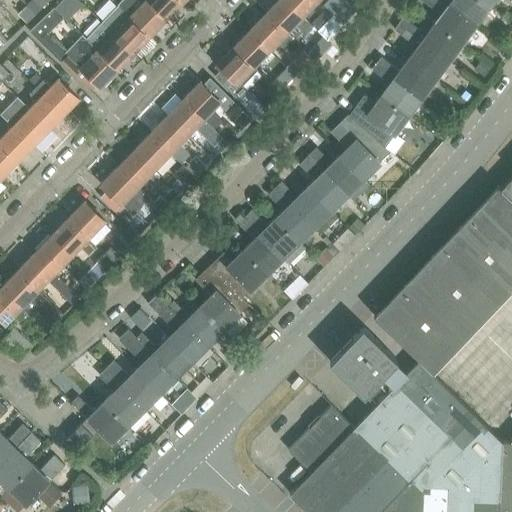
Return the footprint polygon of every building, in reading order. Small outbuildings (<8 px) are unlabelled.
[(79,0),(61,0),(55,7),(61,14),(63,16),(64,17),(67,19),(82,3),(79,0)] [(131,0),(124,0),(120,5),(150,34),(166,17),(148,0),(143,0),(138,6),(131,0)] [(182,0),(181,0),(148,0),(166,17),(182,0)] [(287,0),(277,0),(266,12),(286,31),(303,14),(287,0)] [(287,0),(303,14),(316,0),(287,0)] [(422,0),(440,14),(435,21),(461,42),(475,23),(443,0),(422,0)] [(443,0),(475,23),(488,5),(481,0),(443,0)] [(118,4),(102,20),(102,21),(113,32),(133,51),(150,34),(120,5),(118,4)] [(50,25),(61,14),(55,7),(54,7),(29,30),(45,46),(53,39),(47,33),(50,30),(50,25)] [(266,12),(250,29),(270,48),(286,31),(266,12)] [(67,19),(64,17),(48,32),(54,38),(68,52),(60,61),(88,88),(95,81),(100,85),(117,68),(97,48),(86,37),(67,19)] [(102,21),(86,37),(97,48),(117,68),(133,51),(113,32),(102,21)] [(435,21),(421,40),(448,60),(461,42),(435,21)] [(270,48),(250,29),(233,45),(254,65),(270,48)] [(421,40),(408,58),(435,78),(448,60),(421,40)] [(254,65),(233,45),(217,63),(222,68),(215,76),(239,98),(263,73),(254,65)] [(435,78),(408,58),(394,76),(421,96),(435,78)] [(394,76),(381,94),(408,114),(421,96),(394,76)] [(43,93),(63,112),(78,97),(58,77),(43,93)] [(183,97),(203,117),(220,100),(200,80),(183,97)] [(29,107),(49,127),(63,112),(43,93),(29,107)] [(408,114),(381,94),(367,112),(394,132),(408,114)] [(1,113),(12,124),(33,144),(49,127),(29,107),(17,96),(1,113)] [(203,117),(183,97),(167,114),(187,134),(203,117)] [(334,126),(350,143),(339,153),(363,177),(379,161),(390,150),(381,142),(348,113),(334,126)] [(167,114),(150,131),(171,151),(187,134),(167,114)] [(227,122),(218,132),(228,141),(236,133),(237,134),(238,133),(227,122)] [(0,136),(0,144),(16,161),(33,144),(12,124),(0,136)] [(134,148),(154,168),(171,151),(150,131),(134,148)] [(0,177),(16,161),(0,144),(0,177)] [(308,153),(347,193),(363,177),(339,153),(331,161),(316,146),(308,153)] [(134,148),(118,165),(138,185),(154,168),(134,148)] [(314,179),(307,185),(331,209),(347,193),(308,153),(298,163),(314,179)] [(138,185),(118,165),(101,183),(121,202),(138,185)] [(511,175),(500,187),(496,186),(373,315),(433,372),(511,289),(511,175)] [(281,180),(276,186),(314,225),(320,230),(336,215),(331,209),(307,185),(296,195),(281,180)] [(283,209),(275,216),(298,240),(314,225),(276,186),(268,194),(283,209)] [(85,200),(68,217),(88,237),(105,219),(85,200)] [(252,209),(244,217),(282,256),(298,240),(275,216),(267,224),(252,209)] [(68,217),(51,234),(72,254),(88,237),(68,217)] [(243,248),(266,272),(282,256),(244,217),(239,222),(253,237),(243,248)] [(51,234),(35,251),(55,271),(72,254),(51,234)] [(266,272),(243,248),(232,258),(225,250),(210,265),(241,296),(250,288),(266,272)] [(35,251),(19,268),(39,287),(55,271),(35,251)] [(241,296),(210,265),(195,279),(210,294),(199,305),(223,328),(239,312),(248,304),(241,296)] [(19,268),(2,285),(30,311),(37,303),(30,296),(39,287),(19,268)] [(30,311),(2,285),(0,287),(0,315),(6,322),(13,314),(20,321),(30,311)] [(175,329),(167,336),(191,360),(207,344),(168,305),(159,296),(150,304),(175,329)] [(223,328),(199,305),(189,315),(174,300),(168,305),(207,344),(223,328)] [(138,309),(130,316),(138,325),(146,318),(138,309)] [(18,357),(32,343),(13,326),(0,339),(18,357)] [(498,511),(500,499),(503,440),(419,360),(409,370),(363,327),(329,361),(364,394),(367,392),(377,402),(354,426),(331,404),(288,449),(311,471),(289,493),(308,511),(498,511)] [(142,361),(135,368),(159,392),(175,376),(136,337),(128,328),(119,337),(142,361)] [(136,337),(175,376),(191,360),(167,336),(157,347),(141,332),(136,337)] [(109,364),(104,369),(143,408),(159,392),(135,368),(124,379),(109,364)] [(114,390),(103,400),(127,424),(143,408),(104,369),(99,374),(114,390)] [(77,394),(71,400),(87,416),(86,417),(87,418),(88,417),(111,440),(127,424),(103,400),(93,410),(77,394)] [(65,437),(77,449),(92,433),(80,422),(65,437)] [(0,463),(31,431),(23,423),(7,439),(0,431),(0,463)] [(0,463),(0,478),(9,487),(32,463),(25,456),(41,440),(31,431),(0,463)] [(511,511),(511,440),(503,440),(499,511),(511,511)] [(32,463),(9,487),(25,503),(48,480),(65,464),(54,453),(39,469),(32,463)]
